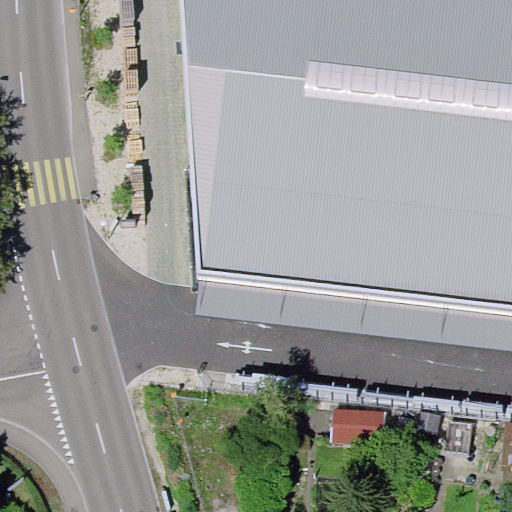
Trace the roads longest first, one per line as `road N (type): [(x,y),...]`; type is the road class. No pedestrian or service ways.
road 1 (secondary): [(78,364),(35,182),(19,0)]
road 2 (secondary): [(122,511),(78,364)]
